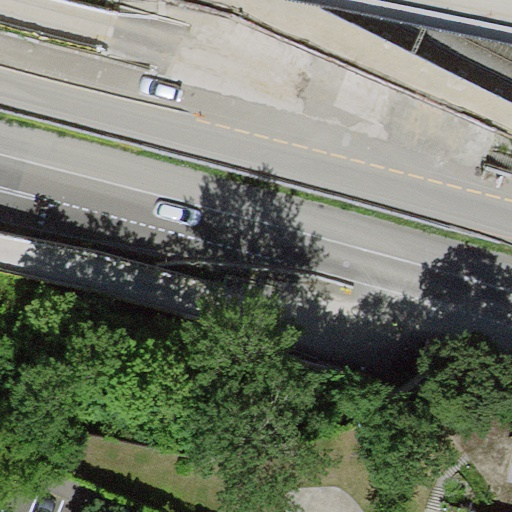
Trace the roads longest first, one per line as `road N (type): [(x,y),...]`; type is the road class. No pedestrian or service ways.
road 1 (motorway): [(511,218),(0,84)]
road 2 (secondary): [(322,237),(0,155)]
road 3 (motorway): [(0,198),(322,237)]
road 4 (secondary): [(511,291),(322,237)]
